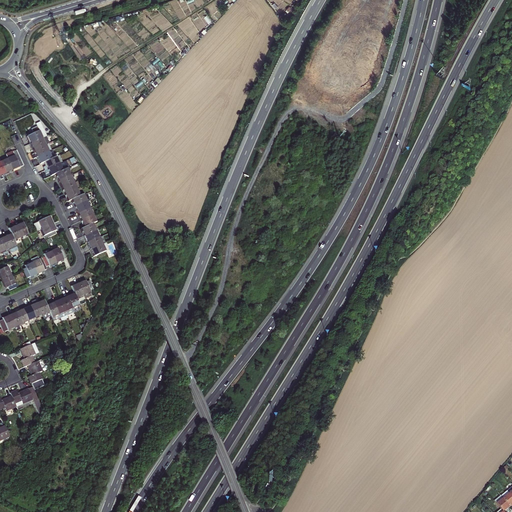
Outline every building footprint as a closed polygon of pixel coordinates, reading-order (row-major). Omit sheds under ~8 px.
[(31,144),(46,137),(47,136),(40,122),(36,124),(37,127),(32,129),(34,134),(27,137),(29,140),(31,144)] [(32,147),(34,151),(48,144),(49,144),(46,137),(31,144),(32,147)] [(35,154),(37,157),(50,151),(52,151),(48,144),(34,151),(35,154)] [(7,158),(13,172),(16,170),(20,169),(19,168),(23,166),(16,150),(6,155),(7,158)] [(42,163),(53,158),(50,151),(37,157),(38,161),(40,164),(42,163)] [(43,169),(43,171),(62,163),(59,156),(55,157),(53,158),(42,163),(44,167),(42,168),(43,169)] [(10,173),(13,172),(7,158),(0,161),(6,175),(10,173)] [(50,177),(54,175),(66,169),(63,162),(62,163),(43,171),(44,173),(45,175),(48,173),(50,177)] [(58,182),(59,181),(71,176),(68,169),(66,169),(54,175),(56,178),(58,182)] [(71,176),(59,181),(60,185),(62,188),(74,182),(71,176)] [(63,191),(65,195),(78,189),(75,182),(74,182),(62,188),(63,191)] [(78,189),(65,195),(67,198),(68,202),(71,200),(81,196),(78,189)] [(81,196),(71,200),(73,204),(75,207),(87,201),(84,194),(81,196)] [(90,208),(87,201),(75,207),(76,211),(78,214),(90,208)] [(81,221),(94,215),(90,208),(78,214),(79,218),(81,221)] [(36,231),(40,229),(53,224),(51,221),(49,217),(49,218),(47,215),(38,219),(40,221),(33,224),(36,231)] [(97,222),(94,215),(81,221),(82,224),(84,228),(93,223),(97,222)] [(19,224),(16,225),(21,238),(28,235),(22,222),(19,224)] [(82,233),(84,237),(97,231),(93,223),(84,228),(81,229),(82,233)] [(54,227),(53,224),(40,229),(41,230),(44,236),(43,237),(45,240),(56,234),(55,231),(56,231),(54,227)] [(11,233),(14,241),(21,238),(16,225),(12,227),(9,229),(11,233)] [(97,231),(84,237),(85,240),(87,243),(99,237),(97,231)] [(10,251),(17,248),(14,241),(11,233),(7,235),(4,236),(9,249),(10,251)] [(0,238),(0,237),(0,246),(2,252),(9,249),(4,236),(0,238)] [(88,247),(90,250),(103,244),(99,237),(87,243),(88,247)] [(103,244),(90,250),(92,254),(93,257),(110,250),(106,243),(103,244)] [(58,248),(51,252),(56,264),(60,262),(63,260),(63,259),(66,258),(62,249),(59,251),(58,248)] [(56,264),(51,252),(44,255),(45,257),(42,259),(46,267),(49,266),(49,267),(53,265),(56,264)] [(46,267),(42,259),(41,258),(32,262),(37,274),(40,273),(44,271),(43,270),(46,269),(46,267)] [(33,276),(37,274),(32,262),(25,265),(26,268),(22,270),(23,270),(26,278),(30,277),(30,278),(33,276)] [(2,280),(11,276),(7,267),(6,264),(0,266),(0,274),(0,275),(2,280)] [(11,276),(2,280),(4,284),(6,289),(8,288),(9,291),(18,287),(16,284),(15,284),(11,276)] [(92,296),(89,289),(93,288),(89,280),(86,282),(85,280),(81,281),(78,283),(85,299),(92,296)] [(74,285),(71,286),(74,293),(78,302),(85,299),(78,283),(74,285)] [(71,295),(67,296),(73,309),(80,306),(78,302),(74,293),(71,295)] [(73,309),(67,296),(64,298),(60,299),(66,312),(68,316),(75,313),(74,312),(73,309)] [(66,312),(60,299),(57,301),(53,302),(61,318),(67,315),(66,312)] [(35,319),(42,315),(37,303),(36,300),(33,301),(31,302),(32,305),(30,306),(35,319)] [(44,319),(51,316),(46,305),(44,300),(40,301),(37,303),(42,315),(44,319)] [(61,318),(53,302),(50,304),(46,305),(51,316),(53,322),(61,318)] [(26,307),(23,309),(29,322),(35,319),(30,306),(26,307)] [(29,322),(23,309),(19,310),(16,312),(22,325),(29,322)] [(22,325),(16,312),(13,313),(9,315),(15,327),(15,328),(16,331),(20,329),(19,326),(22,325)] [(15,327),(9,315),(6,316),(2,318),(3,320),(0,321),(0,325),(1,329),(3,332),(15,327)] [(35,363),(32,356),(39,353),(35,343),(31,345),(24,348),(20,349),(24,359),(21,360),(22,364),(24,367),(27,366),(35,363)] [(35,363),(27,366),(29,370),(31,375),(28,377),(31,384),(42,379),(39,372),(42,371),(38,361),(35,363)] [(40,414),(43,408),(32,387),(18,393),(17,390),(13,391),(10,393),(12,396),(15,404),(16,407),(23,404),(33,400),(40,414)] [(0,410),(5,408),(6,411),(16,407),(15,404),(12,396),(2,401),(1,397),(0,397),(0,410)] [(0,440),(10,436),(5,426),(0,428),(0,440)] [(501,496),(510,507),(511,505),(511,496),(507,491),(501,496)] [(494,502),(501,509),(502,511),(503,511),(510,507),(501,496),(494,502)]
